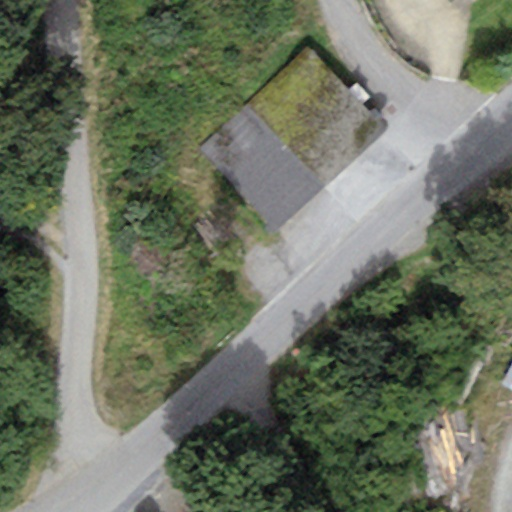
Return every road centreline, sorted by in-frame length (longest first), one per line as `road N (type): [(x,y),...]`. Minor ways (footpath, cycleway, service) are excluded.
road 1 (tertiary): [(511,111),(146,453),(64,511)]
road 2 (track): [(311,511),(279,437),(234,371)]
